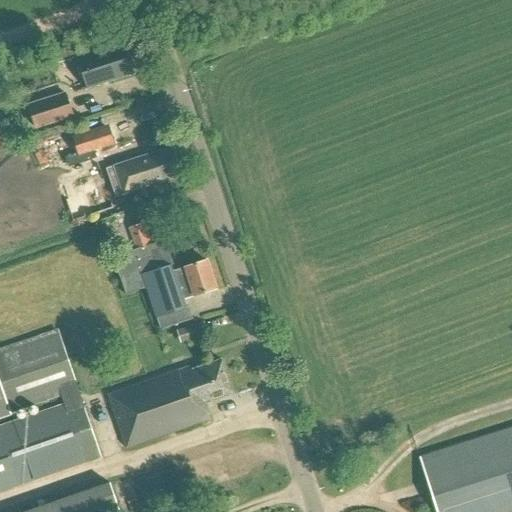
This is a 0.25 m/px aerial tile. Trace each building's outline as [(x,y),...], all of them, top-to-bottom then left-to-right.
[(268,11),(263,0),(250,0),(248,1),(254,17),(268,11)] [(75,57),(84,86),(85,91),(133,75),(122,42),(75,57)] [(22,130),(25,138),(72,123),(70,118),(72,117),(65,93),(27,105),(34,126),(22,130)] [(77,153),(65,157),(68,167),(97,158),(94,151),(114,144),(108,125),(72,136),(77,153)] [(115,198),(179,176),(169,148),(105,169),(115,198)] [(72,224),(94,216),(82,186),(61,194),(72,224)] [(175,271),(165,240),(151,245),(144,224),(128,229),(135,249),(114,256),(126,294),(147,287),(160,329),(192,319),(188,306),(185,307),(182,300),(193,297),(193,296),(215,289),(206,260),(175,271)] [(183,329),(187,342),(206,335),(202,323),(183,329)] [(57,332),(0,351),(0,414),(60,394),(64,406),(0,427),(0,489),(99,455),(80,400),(77,388),(57,332)] [(232,393),(221,360),(192,369),(191,367),(109,395),(127,448),(210,419),(205,403),(232,393)] [(511,511),(511,427),(420,457),(437,511),(511,511)] [(32,511),(117,511),(108,486),(32,511)]
